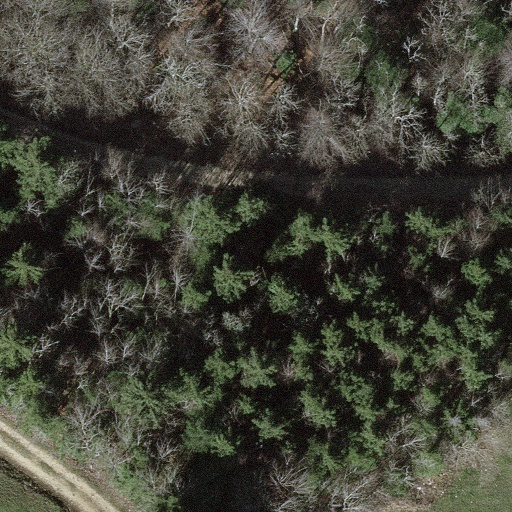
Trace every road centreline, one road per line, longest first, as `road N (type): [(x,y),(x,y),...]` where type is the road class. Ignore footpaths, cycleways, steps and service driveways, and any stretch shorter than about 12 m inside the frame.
road 1 (track): [(511,199),(361,201),(177,174),(0,116)]
road 2 (track): [(0,437),(101,511)]
